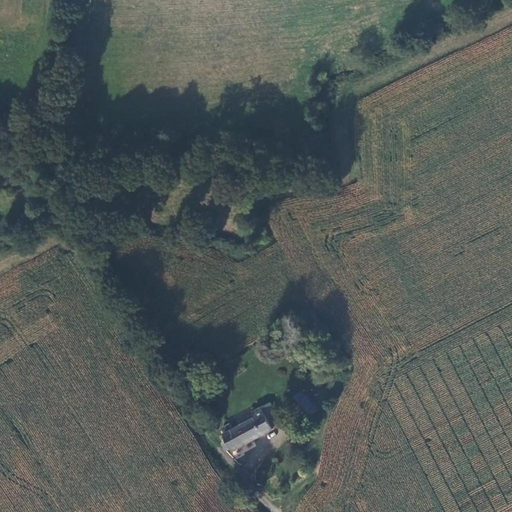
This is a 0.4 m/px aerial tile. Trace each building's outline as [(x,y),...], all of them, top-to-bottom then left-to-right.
[(241,393),(243,398),(262,389),(260,384),(241,393)] [(303,392),(291,402),(306,422),(318,412),(303,392)] [(254,414),(256,419),(235,430),(226,435),(229,440),(223,445),(227,452),(233,448),(236,452),(284,426),(273,404),(254,414)] [(220,406),(208,413),(212,416),(222,410),(220,406)] [(233,426),(221,433),(222,433),(225,436),(226,435),(235,430),(233,426)]
